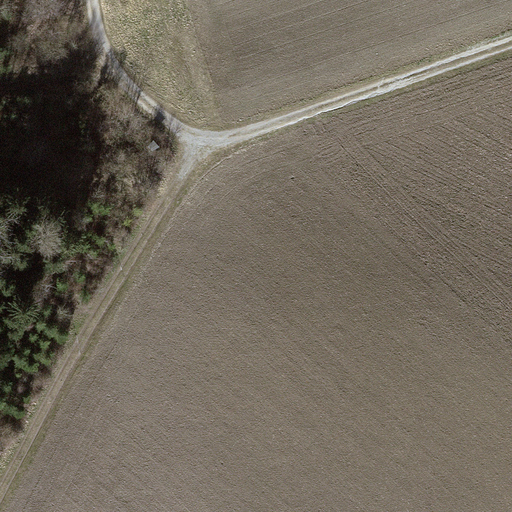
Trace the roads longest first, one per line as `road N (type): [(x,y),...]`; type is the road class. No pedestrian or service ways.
road 1 (track): [(93,0),(105,49),(143,103),(204,146),(511,47)]
road 2 (track): [(204,146),(0,495)]
